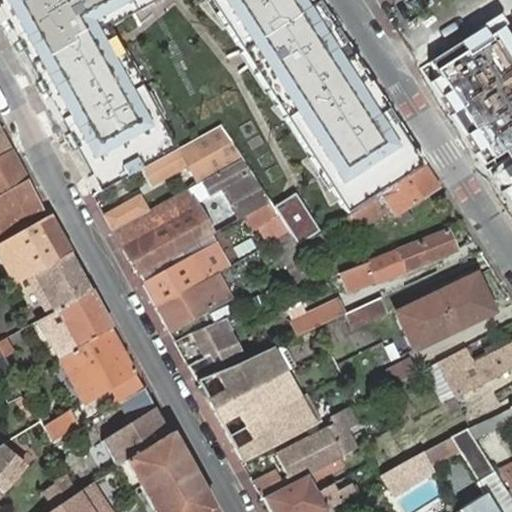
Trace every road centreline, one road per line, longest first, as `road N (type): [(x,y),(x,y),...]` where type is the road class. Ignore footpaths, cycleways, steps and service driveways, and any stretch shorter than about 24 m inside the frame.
road 1 (residential): [(0,80),(237,511)]
road 2 (residential): [(511,252),(345,0)]
